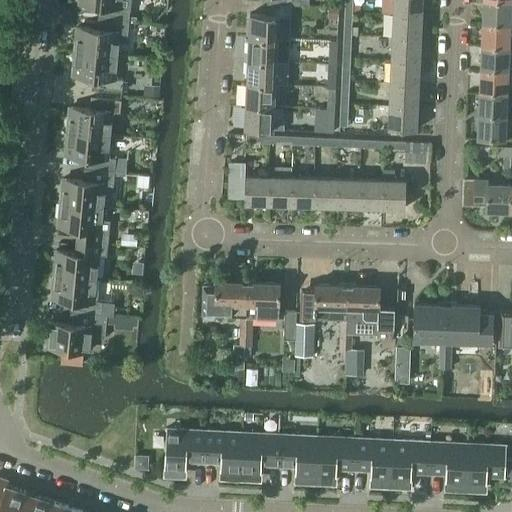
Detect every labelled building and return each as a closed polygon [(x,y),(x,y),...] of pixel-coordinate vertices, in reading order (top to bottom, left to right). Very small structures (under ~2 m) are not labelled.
[(105,5),(104,17),(128,19),(130,0),(78,0),(78,2),(105,5)] [(344,0),(344,11),(351,11),(351,10),(360,11),(360,3),(351,3),(351,0),(344,0)] [(381,0),(381,13),(393,13),(421,15),(421,0),(381,0)] [(504,0),(482,0),(481,22),(509,23),(510,0),(504,0)] [(249,13),(248,36),(289,38),(290,15),(291,4),(266,2),(266,14),(249,13)] [(329,6),(329,18),(337,18),(338,6),(329,6)] [(344,11),(343,34),(350,34),(350,33),(357,34),(358,26),(350,25),(351,11),(344,11)] [(393,13),(391,36),(419,37),(421,15),(393,13)] [(76,26),(74,50),(117,54),(118,41),(126,42),(128,19),(104,17),(102,29),(76,26)] [(481,22),(480,45),(508,46),(509,23),(481,22)] [(244,38),(244,49),(247,49),(247,58),(247,59),(288,61),(289,38),(248,36),(248,38),(244,38)] [(391,36),(390,59),(418,60),(419,37),(391,36)] [(480,45),(479,67),(507,69),(508,46),(480,45)] [(117,54),(74,50),(72,74),(98,77),(97,89),(122,91),(123,77),(115,77),(117,54)] [(247,59),(246,81),(274,83),(287,83),(288,61),(247,59)] [(390,59),(389,82),(417,83),(418,60),(390,59)] [(479,67),(478,90),(506,92),(507,69),(479,67)] [(246,81),(245,104),(273,105),(274,83),(246,81)] [(389,82),(388,104),(416,106),(417,83),(389,82)] [(327,85),(326,108),(333,108),(334,85),(327,85)] [(478,90),(477,113),(505,114),(506,92),(478,90)] [(68,106),(66,130),(109,134),(112,111),(120,112),(121,99),(96,97),(95,108),(68,106)] [(245,104),(244,127),(272,128),(283,128),(283,119),(272,118),(273,105),(245,104)] [(388,104),(387,128),(415,129),(416,106),(388,104)] [(326,108),(325,131),(332,131),(333,108),(326,108)] [(477,113),(476,137),(511,138),(511,114),(505,114),(477,113)] [(66,130),(64,154),(90,156),(89,168),(114,170),(125,171),(126,158),(115,157),(107,156),(109,134),(66,130)] [(246,133),(245,141),(269,142),(269,134),(246,133)] [(269,134),(269,142),(291,143),(292,135),(269,134)] [(292,135),(291,143),(314,144),(314,136),(292,135)] [(314,136),(314,144),(337,145),(337,137),(314,136)] [(337,137),(337,145),(360,146),(360,138),(337,137)] [(360,138),(360,146),(383,147),(383,140),(360,138)] [(383,140),(383,147),(405,148),(406,141),(383,140)] [(405,148),(405,160),(429,161),(430,142),(406,141),(405,148)] [(497,146),(497,156),(503,156),(502,167),(510,167),(510,156),(511,146),(497,146)] [(62,178),(60,201),(103,205),(104,192),(112,193),(113,177),(114,170),(89,168),(88,177),(88,180),(62,178)] [(382,178),(381,206),(404,207),(405,179),(394,179),(394,169),(382,168),(382,178)] [(244,181),(243,202),(267,203),(268,175),(244,174),(244,176),(244,181)] [(268,175),(267,203),(290,203),(290,175),(268,175)] [(290,175),(290,203),(312,204),(313,176),(290,175)] [(313,176),(312,204),(335,205),(336,177),(313,176)] [(463,177),(462,203),(485,204),(485,209),(509,210),(509,182),(487,181),(487,177),(474,176),(474,177),(463,177)] [(336,177),(335,205),(358,205),(359,177),(336,177)] [(359,177),(358,205),(381,206),(382,178),(359,177)] [(227,180),(226,196),(242,196),(243,181),(227,180)] [(60,201),(57,225),(78,227),(77,239),(107,242),(109,219),(101,218),(103,205),(60,201)] [(55,249),(53,273),(96,277),(98,254),(106,255),(107,242),(77,239),(75,251),(55,249)] [(77,299),(76,311),(100,314),(102,301),(94,300),(96,277),(53,273),(50,297),(77,299)] [(202,284),(201,314),(202,314),(204,318),(213,318),(215,315),(241,316),(240,329),(250,330),(251,317),(251,315),(245,315),(247,281),(238,280),(216,279),(215,279),(214,284),(202,284)] [(247,281),(245,315),(251,315),(251,317),(278,318),(279,281),(278,281),(278,282),(255,281),(247,281)] [(301,291),(300,317),(341,319),(345,319),(347,284),(346,284),(338,284),(315,283),(315,282),(314,285),(301,285),(301,291)] [(347,284),(345,319),(346,319),(351,319),(351,320),(351,332),(376,332),(376,335),(393,336),(394,306),(392,306),(392,307),(378,307),(379,284),(378,284),(378,285),(355,284),(347,284)] [(414,301),(413,338),(439,339),(438,353),(450,354),(450,339),(445,339),(446,303),(438,303),(415,302),(415,301),(414,301)] [(446,303),(445,339),(450,339),(491,340),(492,312),(478,312),(478,304),(477,303),(477,304),(446,303)] [(48,321),(46,345),(72,348),(71,362),(81,363),(83,349),(89,349),(90,336),(104,337),(107,314),(100,314),(76,311),(75,323),(48,321)] [(283,332),(283,338),(294,338),(294,333),(295,311),(284,311),(283,332)] [(395,336),(406,336),(407,315),(396,315),(395,336)] [(511,316),(500,316),(499,345),(511,345),(511,316)] [(341,319),(340,333),(350,334),(351,332),(351,320),(351,319),(346,319),(345,319),(341,319)] [(300,354),(312,354),(313,322),(295,322),(295,332),(294,354),(300,354)] [(250,330),(240,329),(239,345),(250,345),(250,330)] [(340,333),(340,348),(350,348),(350,334),(340,333)] [(195,346),(205,347),(205,338),(195,337),(195,346)] [(347,349),(346,372),(359,373),(361,349),(347,349)] [(438,353),(438,367),(444,367),(449,367),(450,354),(438,353)] [(233,370),(232,385),(241,385),(242,370),(233,370)] [(204,429),(166,427),(164,468),(165,468),(165,467),(183,468),(183,469),(185,469),(185,460),(202,461),(204,429)] [(242,430),(204,429),(202,461),(203,462),(203,461),(220,461),(219,471),(221,471),(221,470),(239,471),(239,472),(240,472),(242,430)] [(279,432),(242,430),(240,472),(240,471),(259,472),(259,473),(260,473),(260,463),(277,464),(277,465),(278,465),(279,432)] [(317,434),(279,432),(278,465),(278,464),(295,465),(294,474),(296,475),(296,474),(314,475),(315,475),(317,434)] [(354,436),(317,434),(315,475),(334,476),(335,476),(335,467),(352,468),(352,469),(353,469),(354,436)] [(392,438),(354,436),(353,469),(353,468),(370,469),(370,478),(371,478),(371,477),(389,478),(389,479),(390,479),(392,438)] [(429,440),(392,438),(390,479),(390,478),(409,479),(409,480),(410,480),(410,471),(427,472),(427,473),(428,473),(429,440)] [(467,441),(429,440),(428,473),(428,472),(445,473),(445,482),(446,482),(446,481),(464,482),(464,483),(465,483),(467,441)] [(467,441),(465,483),(466,483),(466,482),(484,483),(484,484),(485,484),(485,481),(486,475),(502,475),(502,476),(504,476),(504,474),(511,474),(511,470),(511,458),(505,458),(505,443),(467,441)] [(135,467),(146,467),(146,459),(143,456),(135,456),(135,467)] [(0,511),(22,511),(29,492),(5,483),(7,479),(0,476),(0,511)] [(49,511),(54,500),(51,499),(29,492),(22,511),(49,511)] [(49,511),(75,511),(77,508),(54,500),(49,511)]
